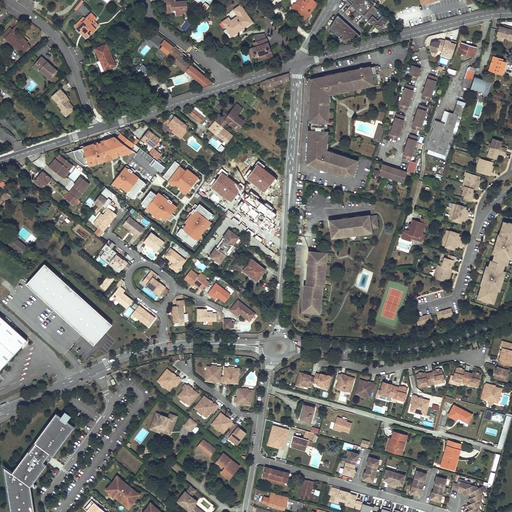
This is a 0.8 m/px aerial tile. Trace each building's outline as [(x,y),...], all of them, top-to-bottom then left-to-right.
[(175,3),(174,0),(166,0),(167,14),(172,14),(171,11),(176,11),(176,14),(182,14),(187,13),(187,2),(175,3)] [(300,0),(296,6),(294,4),(291,8),(304,19),(308,15),(309,13),(317,4),(311,0),(300,0)] [(366,0),(346,0),(346,1),(379,31),(389,20),(366,0)] [(200,8),(206,13),(209,8),(204,3),(200,8)] [(252,22),(240,5),(233,10),(237,16),(230,21),(228,18),(222,22),(225,27),(223,27),(225,29),(223,31),(228,38),(231,36),(230,34),(236,30),(235,29),(238,27),(240,30),(252,22)] [(133,17),(127,11),(124,14),(130,20),(133,17)] [(76,28),(75,29),(80,33),(82,31),(85,33),(83,35),(87,38),(96,29),(91,24),(96,18),(90,13),(84,18),(85,19),(76,28)] [(360,36),(337,15),(329,28),(343,40),(360,36)] [(83,17),(74,26),(76,28),(85,19),(84,18),(83,17)] [(392,23),(389,20),(379,31),(387,29),(392,23)] [(23,32),(16,26),(14,28),(19,32),(17,34),(19,36),(23,32)] [(511,30),(499,26),(496,38),(511,42),(511,30)] [(12,30),(10,28),(3,36),(23,54),(30,46),(27,44),(28,43),(19,36),(17,34),(19,32),(14,28),(12,30)] [(266,39),(264,34),(258,35),(253,35),(255,42),(266,39)] [(213,83),(204,76),(188,63),(189,62),(183,57),(183,56),(159,36),(154,42),(159,46),(160,45),(162,46),(159,50),(167,57),(169,53),(174,58),(173,59),(175,60),(173,62),(203,87),(213,83)] [(271,57),(268,48),(267,49),(265,44),(267,44),(266,39),(255,42),(253,43),(254,48),(251,49),(254,58),(257,57),(259,61),(271,57)] [(441,51),(445,41),(440,40),(440,42),(436,41),(431,43),(429,47),(431,52),(436,53),(437,50),(441,51)] [(450,43),(450,42),(445,40),(445,41),(441,51),(441,53),(446,55),(447,52),(451,54),(454,44),(450,43)] [(459,52),(473,57),(476,50),(474,49),(474,46),(462,42),(459,52)] [(115,67),(106,45),(95,49),(100,61),(104,71),(115,67)] [(499,58),(493,57),(489,70),(502,74),(506,62),(501,61),(498,60),(499,58)] [(38,72),(49,81),(56,72),(39,58),(34,65),(40,69),(38,72)] [(40,69),(34,65),(31,68),(37,73),(38,72),(40,69)] [(138,70),(147,78),(151,74),(142,66),(138,70)] [(312,93),(310,119),(312,119),(311,133),(310,133),(310,137),(308,137),(308,143),(309,143),(308,155),(315,156),(313,157),(313,158),(313,159),(313,160),(314,161),(316,160),(318,159),(322,160),(319,167),(345,176),(346,173),(347,169),(354,171),(357,164),(352,163),(353,162),(350,161),(351,158),(345,157),(344,159),(338,157),(339,155),(333,153),(332,155),(328,154),(328,156),(324,154),(322,152),(323,148),(325,148),(325,144),(327,144),(328,138),(325,138),(325,132),(324,132),(325,123),(326,123),(326,120),(328,121),(329,114),(326,114),(327,108),(329,108),(329,102),(327,102),(327,97),(325,97),(325,93),(327,90),(332,89),(333,91),(335,91),(336,93),(342,92),(342,90),(348,88),(348,91),(360,88),(360,86),(367,84),(368,86),(374,85),(373,82),(381,80),(377,66),(363,69),(363,68),(362,67),(361,67),(360,67),(359,68),(359,69),(360,71),(360,73),(357,73),(357,71),(351,73),(351,72),(321,78),(323,85),(322,85),(320,84),(319,84),(318,83),(317,84),(317,85),(317,86),(317,87),(319,88),(319,89),(318,89),(318,93),(313,92),(312,93)] [(412,66),(409,74),(408,78),(416,80),(417,77),(418,74),(420,69),(420,68),(412,66)] [(470,78),(472,78),(476,68),(470,66),(468,67),(462,85),(469,88),(471,83),(468,82),(470,78)] [(164,76),(159,71),(155,76),(160,81),(164,76)] [(289,80),(289,73),(266,80),(262,82),(264,89),(268,87),(273,85),(289,80)] [(429,75),(428,78),(425,86),(426,86),(425,87),(423,92),(423,95),(422,99),(429,101),(430,97),(431,97),(436,81),(437,77),(429,75)] [(477,93),(487,97),(492,82),(484,79),(475,76),(471,89),(478,91),(477,93)] [(406,84),(405,88),(400,104),(399,108),(407,110),(408,107),(410,99),(411,98),(414,86),(406,84)] [(67,97),(60,89),(51,97),(58,104),(57,105),(62,110),(64,110),(67,113),(72,109),(73,107),(68,102),(65,98),(66,97),(67,97)] [(420,104),(418,108),(417,111),(416,116),(416,117),(415,117),(414,122),(413,125),(412,128),(419,131),(421,127),(426,111),(426,110),(427,107),(420,104)] [(456,104),(453,114),(461,116),(464,107),(456,104)] [(225,120),(220,116),(215,122),(223,127),(227,121),(230,124),(232,123),(236,126),(235,128),(236,128),(237,127),(239,129),(244,122),(237,117),(236,116),(237,115),(238,116),(243,109),(237,105),(225,120)] [(73,110),(72,109),(67,113),(64,110),(62,110),(61,112),(66,117),(73,110)] [(195,110),(191,115),(200,122),(204,118),(195,110)] [(428,150),(445,155),(449,143),(451,144),(452,142),(454,136),(455,136),(461,116),(453,114),(448,112),(448,113),(445,111),(441,123),(435,121),(426,149),(428,150)] [(397,114),(396,117),(395,117),(390,134),(389,138),(397,140),(398,136),(398,137),(401,129),(401,128),(405,116),(397,114)] [(168,124),(170,125),(174,128),(173,130),(172,131),(175,133),(178,132),(181,134),(182,132),(186,127),(187,126),(175,116),(172,119),(168,124)] [(210,129),(227,143),(233,135),(223,127),(215,122),(210,129)] [(380,125),(379,130),(380,130),(379,134),(377,133),(376,136),(375,136),(374,140),(380,142),(384,127),(380,125)] [(148,130),(142,138),(153,148),(160,139),(148,130)] [(410,134),(409,138),(408,141),(406,146),(406,147),(402,158),(410,161),(411,157),(417,140),(416,140),(418,137),(410,134)] [(81,149),(65,154),(80,166),(88,164),(89,165),(94,164),(105,160),(112,158),(121,155),(121,153),(131,149),(115,137),(111,139),(104,141),(98,143),(93,145),(85,147),(81,149)] [(493,138),(491,144),(489,151),(487,156),(495,159),(496,156),(497,154),(499,154),(504,156),(506,148),(501,147),(500,146),(500,144),(501,141),(493,138)] [(444,159),(445,155),(428,150),(427,153),(444,159)] [(55,161),(49,168),(63,179),(73,166),(62,157),(58,161),(57,163),(55,161)] [(480,158),(477,168),(480,169),(478,172),(490,176),(491,172),(490,172),(492,166),(493,162),(480,158)] [(175,161),(163,176),(175,186),(176,184),(181,188),(180,189),(182,191),(186,194),(188,191),(191,187),(193,185),(198,178),(187,169),(185,171),(180,167),(181,166),(175,161)] [(410,161),(407,171),(414,173),(418,163),(410,161)] [(7,165),(17,172),(20,169),(17,167),(12,163),(7,165)] [(275,178),(257,164),(247,178),(265,192),(275,178)] [(382,164),(379,175),(398,181),(398,180),(404,182),(407,172),(406,172),(391,167),(390,167),(385,165),(382,164)] [(125,167),(112,183),(119,188),(121,186),(125,190),(126,188),(129,191),(127,193),(126,194),(133,199),(133,198),(138,192),(139,193),(140,193),(142,191),(141,190),(140,189),(145,183),(134,174),(135,171),(132,169),(132,170),(131,169),(129,168),(128,169),(125,167)] [(51,179),(42,172),(41,174),(36,179),(35,182),(43,188),(49,180),(52,182),(54,180),(51,178),(51,179)] [(242,187),(222,172),(211,187),(231,201),(242,187)] [(467,173),(464,182),(467,183),(466,186),(465,186),(464,190),(462,195),(465,196),(464,200),(471,202),(472,198),(471,197),(472,192),(473,189),(477,190),(478,186),(477,186),(479,180),(480,176),(467,173)] [(0,186),(6,191),(10,187),(2,181),(4,179),(0,175),(0,186)] [(74,186),(75,187),(73,189),(69,193),(78,199),(90,184),(81,177),(74,186)] [(17,181),(12,187),(13,189),(14,188),(15,190),(20,184),(17,181)] [(116,210),(110,205),(114,200),(113,194),(114,193),(107,188),(106,188),(95,201),(96,202),(95,203),(107,213),(110,209),(114,212),(116,210)] [(151,191),(141,203),(143,204),(146,207),(147,207),(146,208),(146,209),(149,211),(152,213),(152,214),(155,217),(158,219),(159,219),(164,223),(167,219),(170,221),(173,218),(170,216),(172,214),(177,207),(171,203),(172,202),(169,199),(168,200),(162,195),(158,193),(157,195),(151,191)] [(69,192),(68,192),(64,197),(76,206),(80,201),(78,199),(69,193),(69,192)] [(1,198),(6,203),(10,197),(5,193),(1,198)] [(275,212),(250,193),(239,208),(270,232),(275,225),(272,222),(276,218),(273,216),(275,212)] [(215,216),(200,204),(198,206),(197,207),(195,205),(193,208),(194,209),(191,212),(192,213),(188,219),(185,223),(187,224),(183,229),(181,228),(177,234),(192,246),(202,235),(201,234),(206,228),(206,229),(207,228),(209,225),(211,222),(210,221),(215,216)] [(454,204),(453,208),(453,209),(452,214),(451,214),(451,215),(450,219),(461,223),(461,221),(462,221),(462,220),(462,219),(464,219),(465,220),(468,212),(467,212),(465,211),(465,209),(465,207),(454,204)] [(118,215),(110,209),(105,216),(101,221),(99,219),(95,224),(100,229),(105,232),(109,227),(107,226),(109,224),(110,225),(118,215)] [(370,228),(378,227),(376,216),(355,218),(356,220),(354,220),(353,220),(352,220),(351,220),(350,220),(350,221),(348,221),(348,219),(331,222),(333,235),(336,235),(337,237),(344,236),(344,235),(370,231),(370,228)] [(133,237),(136,239),(142,231),(140,229),(142,227),(129,217),(122,225),(131,232),(135,235),(133,237)] [(428,226),(430,221),(421,218),(420,222),(413,220),(411,225),(409,224),(409,227),(410,228),(409,232),(405,231),(403,239),(412,242),(412,239),(413,236),(420,238),(420,239),(423,240),(425,235),(422,234),(424,224),(428,226)] [(511,223),(508,223),(507,225),(504,224),(502,229),(501,229),(499,235),(499,236),(500,236),(499,239),(497,238),(496,241),(497,242),(495,247),(495,246),(493,250),(496,251),(495,254),(492,261),(490,260),(488,267),(487,270),(485,269),(484,273),(485,273),(483,278),(482,282),(484,282),(483,285),(482,285),(481,285),(479,292),(481,292),(479,296),(483,297),(482,299),(482,300),(489,302),(489,299),(493,301),(494,296),(495,297),(497,290),(498,287),(500,287),(501,284),(500,284),(502,278),(503,279),(504,275),(502,274),(503,271),(502,271),(503,268),(502,268),(503,264),(504,264),(505,265),(506,260),(507,261),(508,258),(509,259),(510,255),(511,256),(511,255),(511,223)] [(105,232),(100,229),(96,235),(100,238),(105,232)] [(210,256),(212,257),(231,231),(229,229),(210,256)] [(447,230),(446,235),(446,236),(445,241),(444,241),(444,242),(443,246),(454,249),(454,248),(455,248),(455,247),(455,246),(457,246),(459,247),(461,239),(460,238),(458,238),(458,236),(459,234),(447,230)] [(235,233),(231,231),(212,257),(216,260),(216,259),(220,262),(226,255),(225,254),(232,244),(233,245),(238,237),(234,234),(235,233)] [(151,232),(143,242),(147,244),(148,243),(154,247),(153,249),(157,252),(164,242),(151,232)] [(14,237),(8,245),(22,256),(28,248),(14,237)] [(232,257),(236,248),(232,246),(228,254),(232,257)] [(171,248),(165,256),(171,261),(172,259),(174,261),(173,262),(170,266),(177,271),(186,260),(171,248)] [(128,263),(123,259),(123,260),(111,250),(104,259),(110,264),(117,269),(119,266),(122,268),(123,269),(124,268),(128,263)] [(318,253),(318,252),(310,252),(309,263),(311,263),(310,264),(310,265),(310,266),(311,266),(310,270),(309,270),(308,285),(306,284),(305,292),(307,292),(306,296),(306,297),(305,297),(305,298),(305,299),(305,300),(304,300),(303,310),(308,311),(308,309),(313,310),(313,311),(318,312),(319,298),(320,298),(321,290),(319,290),(319,285),(322,286),(323,273),(324,273),(324,265),(325,254),(318,253)] [(342,252),(337,259),(343,263),(348,256),(342,252)] [(449,255),(448,258),(445,258),(443,263),(442,266),(440,266),(439,269),(436,269),(433,278),(446,282),(447,279),(449,273),(450,273),(452,269),(450,269),(451,265),(453,260),(454,261),(455,257),(449,255)] [(263,266),(251,257),(251,258),(262,267),(263,266)] [(243,271),(257,282),(261,276),(260,274),(264,269),(262,267),(251,258),(248,262),(249,263),(247,265),(238,258),(232,265),(241,273),(243,271)] [(84,335),(95,345),(105,333),(113,325),(45,264),(27,284),(84,335)] [(119,272),(122,268),(119,266),(117,269),(110,264),(119,272)] [(191,269),(184,279),(191,284),(192,283),(194,284),(199,288),(200,287),(204,290),(210,283),(205,280),(207,278),(200,272),(198,275),(191,269)] [(151,270),(144,279),(148,283),(146,285),(159,295),(165,287),(155,279),(158,276),(151,270)] [(114,278),(109,275),(100,286),(105,290),(114,278)] [(216,283),(208,294),(215,299),(218,296),(224,301),(230,294),(216,283)] [(119,286),(111,296),(127,308),(133,301),(123,293),(121,291),(123,289),(119,286)] [(184,305),(184,300),(176,301),(177,306),(172,307),(174,323),(184,322),(182,306),(184,305)] [(230,310),(238,316),(240,313),(241,312),(242,313),(241,314),(250,321),(256,313),(238,300),(230,310)] [(155,318),(139,305),(134,311),(137,313),(135,316),(149,327),(155,318)] [(128,318),(134,310),(130,306),(124,314),(128,318)] [(205,309),(197,309),(197,322),(216,322),(217,314),(213,314),(213,313),(206,313),(205,313),(205,309)] [(436,313),(438,319),(453,315),(451,309),(436,313)] [(0,368),(27,339),(0,313),(0,368)] [(416,318),(418,325),(432,321),(430,314),(416,318)] [(224,318),(223,327),(233,327),(234,318),(224,318)] [(511,350),(502,347),(501,351),(503,352),(502,354),(500,353),(499,358),(500,359),(499,362),(508,365),(509,361),(510,362),(511,358),(511,354),(511,353),(511,350)] [(508,365),(499,362),(498,366),(497,366),(495,371),(497,372),(496,374),(495,373),(494,377),(503,380),(504,377),(505,376),(506,377),(507,373),(508,369),(507,369),(508,365)] [(206,364),(205,380),(213,381),(213,380),(215,380),(215,382),(219,383),(219,382),(221,382),(222,373),(220,373),(221,365),(216,364),(216,365),(212,365),(210,364),(206,364)] [(229,365),(225,365),(224,374),(222,373),(221,382),(223,382),(223,383),(227,383),(227,381),(229,381),(229,382),(237,382),(238,366),(234,365),(233,367),(229,366),(229,365)] [(458,369),(456,368),(453,380),(460,382),(462,381),(465,382),(468,373),(464,372),(465,371),(461,370),(459,370),(458,369)] [(167,369),(157,381),(161,384),(162,382),(165,385),(165,387),(169,390),(173,385),(175,386),(180,380),(180,379),(181,379),(178,376),(176,378),(174,376),(172,375),(172,373),(167,369)] [(433,372),(429,373),(431,383),(435,382),(437,383),(444,382),(442,369),(439,370),(439,371),(437,371),(436,370),(433,371),(433,372)] [(304,374),(300,372),(297,382),(300,383),(301,384),(300,384),(305,386),(308,386),(312,387),(313,383),(315,377),(311,376),(306,374),(306,376),(304,375),(304,374)] [(319,374),(316,373),(315,377),(313,383),(317,384),(317,385),(320,386),(324,387),(324,386),(325,385),(328,386),(331,377),(327,375),(326,377),(324,376),(325,375),(320,373),(319,374)] [(345,374),(341,373),(340,374),(338,374),(337,379),(339,380),(336,388),(341,389),(342,388),(346,390),(346,391),(350,392),(354,378),(346,376),(346,377),(344,376),(345,374)] [(419,374),(416,374),(419,386),(426,385),(427,383),(431,383),(429,373),(426,374),(425,373),(422,373),(422,374),(420,374),(419,374)] [(472,374),(468,373),(465,382),(469,383),(470,385),(477,387),(481,375),(478,374),(477,375),(475,374),(472,373),(472,374)] [(367,383),(368,382),(360,380),(356,393),(360,395),(361,394),(365,395),(365,396),(370,397),(372,389),(374,389),(375,384),(374,384),(374,382),(370,381),(369,383),(367,383)] [(385,383),(383,382),(379,394),(387,396),(389,395),(392,396),(395,387),(391,386),(392,385),(388,384),(388,383),(388,384),(386,384),(385,383)] [(489,385),(486,383),(485,385),(485,384),(481,398),(482,399),(488,401),(490,400),(494,401),(493,402),(497,404),(502,389),(495,387),(494,388),(492,387),(489,386),(489,385)] [(189,405),(198,394),(192,389),(191,390),(189,388),(191,387),(188,384),(187,385),(185,384),(182,388),(183,389),(178,396),(181,399),(182,398),(185,401),(186,403),(189,405)] [(398,388),(395,387),(392,396),(396,397),(397,399),(404,401),(408,389),(405,388),(404,389),(402,388),(402,387),(399,387),(398,388)] [(243,389),(239,389),(238,398),(236,397),(235,403),(236,403),(236,404),(240,405),(241,403),(243,403),(243,404),(251,405),(252,390),(248,390),(247,391),(243,391),(243,389)] [(204,396),(195,408),(198,410),(199,409),(202,412),(202,414),(206,417),(211,412),(213,413),(218,407),(217,407),(218,406),(215,403),(214,405),(211,403),(210,402),(209,400),(204,396)] [(417,397),(413,396),(413,397),(412,397),(410,405),(412,405),(410,412),(415,413),(417,412),(421,414),(421,415),(425,416),(429,402),(422,400),(421,401),(416,400),(416,398),(417,397)] [(299,419),(311,422),(315,408),(306,405),(305,409),(303,409),(301,415),(299,419)] [(472,415),(454,405),(448,416),(457,420),(458,418),(468,423),(472,415)] [(65,411),(61,416),(68,421),(72,415),(65,411)] [(504,415),(492,411),(489,420),(502,423),(504,415)] [(34,511),(31,486),(47,464),(44,462),(50,454),(53,456),(75,426),(68,421),(61,416),(57,413),(35,442),(36,443),(30,451),(28,451),(12,472),(4,467),(11,511),(34,511)] [(168,417),(156,413),(150,429),(157,431),(159,426),(171,431),(175,421),(168,417)] [(219,431),(223,433),(228,426),(230,428),(233,423),(232,422),(233,421),(230,419),(228,420),(226,419),(227,418),(221,413),(212,425),(215,427),(217,427),(220,430),(219,431)] [(511,416),(506,415),(496,447),(501,449),(511,416)] [(349,434),(352,421),(337,416),(333,429),(349,434)] [(198,423),(190,418),(183,427),(191,432),(198,423)] [(237,445),(246,433),(240,428),(239,429),(237,428),(239,426),(236,423),(235,424),(233,423),(230,428),(231,429),(226,436),(229,438),(230,438),(233,440),(234,442),(237,445)] [(159,426),(157,431),(160,433),(161,431),(170,435),(171,431),(159,426)] [(289,430),(273,426),(268,445),(284,449),(289,430)] [(305,431),(303,438),(294,436),(291,447),(305,451),(307,446),(308,440),(312,441),(314,433),(305,431)] [(407,436),(394,432),(392,439),(391,441),(388,451),(399,454),(403,440),(405,441),(407,436)] [(362,439),(360,446),(368,448),(370,441),(362,439)] [(215,450),(203,440),(197,447),(209,457),(215,450)] [(139,456),(145,459),(151,449),(145,446),(139,456)] [(460,450),(447,446),(444,455),(446,456),(443,466),(452,469),(455,459),(457,459),(460,450)] [(361,453),(351,450),(344,472),(354,475),(355,471),(354,470),(355,468),(358,460),(358,458),(360,458),(361,453)] [(50,460),(51,459),(52,457),(53,456),(50,454),(44,462),(47,464),(48,463),(49,462),(50,460)] [(215,464),(223,471),(221,473),(229,479),(239,467),(223,454),(215,464)] [(381,460),(371,456),(369,461),(370,462),(369,464),(367,472),(366,474),(365,474),(363,478),(374,482),(381,460)] [(284,472),(265,467),(262,476),(272,479),(272,482),(276,483),(277,480),(282,481),(285,482),(287,482),(289,473),(284,472)] [(407,476),(388,470),(384,480),(387,481),(390,482),(389,483),(389,486),(396,488),(397,486),(398,484),(400,485),(403,486),(407,476)] [(418,472),(411,494),(421,497),(422,492),(421,492),(422,489),(424,482),(425,479),(426,480),(428,475),(418,472)] [(111,489),(109,492),(126,506),(128,504),(131,506),(138,497),(135,495),(137,493),(128,485),(128,486),(125,484),(126,483),(120,478),(118,481),(115,479),(108,487),(111,489)] [(448,482),(437,478),(436,483),(437,483),(436,486),(434,493),(433,496),(432,496),(430,500),(440,504),(448,482)] [(304,479),(301,492),(303,492),(301,498),(309,500),(311,489),(312,486),(313,482),(304,479)] [(470,482),(459,479),(457,483),(455,490),(462,492),(463,490),(471,486),(470,482)] [(471,486),(463,490),(466,495),(470,493),(478,489),(475,484),(471,486)] [(478,489),(470,493),(472,497),(481,493),(485,491),(483,486),(478,489)] [(341,490),(332,487),(330,493),(332,494),(330,500),(337,502),(339,496),(349,499),(347,504),(354,506),(355,503),(356,500),(357,496),(350,494),(351,493),(351,492),(341,489),(341,490)] [(198,492),(193,488),(188,494),(188,493),(180,503),(190,511),(200,511),(199,511),(200,510),(196,508),(197,507),(200,503),(193,498),(198,492)] [(263,502),(268,504),(268,505),(284,510),(285,508),(288,498),(288,497),(271,492),(269,498),(264,497),(263,502)] [(484,498),(481,493),(472,497),(469,499),(471,503),(472,504),(480,500),(484,498)] [(426,511),(377,497),(372,511),(426,511)] [(298,502),(288,498),(285,508),(297,511),(297,507),(301,508),(302,508),(303,505),(298,504),(298,502)] [(482,505),(480,500),(472,504),(471,503),(467,505),(469,510),(469,511),(477,507),(482,505)] [(105,511),(92,501),(86,508),(88,510),(87,511),(88,511),(105,511)]
